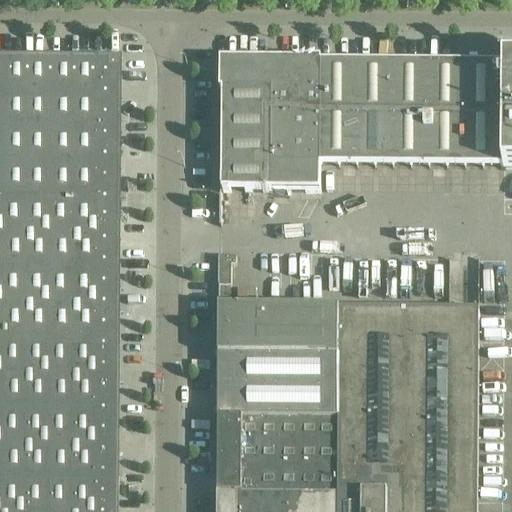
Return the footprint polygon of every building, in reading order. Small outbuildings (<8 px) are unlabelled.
[(118,320),(118,298),(119,298),(119,297),(118,297),(118,275),(119,275),(119,273),(118,273),(118,251),(119,251),(119,249),(118,249),(118,228),(120,228),(120,226),(118,226),(119,205),(120,205),(120,203),(119,203),(119,181),(120,181),(120,179),(119,179),(119,157),(120,157),(120,156),(119,156),(119,134),(120,134),(120,132),(119,132),(119,110),(120,110),(120,109),(119,109),(119,87),(121,87),(121,85),(119,85),(120,64),(121,64),(121,62),(119,62),(119,63),(97,63),(97,61),(95,61),(95,63),(73,63),(73,61),(71,61),(71,63),(50,62),(50,61),(48,61),(48,62),(27,62),(27,61),(24,61),(24,62),(3,62),(3,61),(1,61),(1,62),(0,61),(0,511),(116,511),(116,510),(118,510),(118,508),(117,508),(117,486),(118,486),(118,485),(117,484),(117,463),(118,463),(118,461),(117,461),(117,439),(118,439),(118,437),(117,437),(117,415),(118,415),(118,414),(117,414),(117,392),(118,392),(118,390),(117,390),(117,369),(119,369),(119,367),(117,367),(118,345),(119,345),(119,344),(118,344),(118,322),(119,322),(119,320),(118,320)] [(511,171),(511,65),(505,66),(505,68),(503,68),(485,67),(484,67),(467,67),(466,67),(449,67),(448,67),(431,67),(431,66),(430,66),(430,67),(413,66),(412,66),(395,66),(394,66),(377,66),(376,65),(376,66),(359,65),(358,65),(341,65),(340,65),(324,65),(322,65),(322,61),(304,61),(304,62),(221,63),(221,93),(223,93),(223,107),(223,109),(223,124),(223,126),(223,141),(223,143),(223,158),(223,160),(223,175),(223,177),(223,192),(222,194),(260,194),(321,195),(321,169),(502,170),(504,170),(504,172),(511,171)] [(232,289),(232,268),(237,268),(237,259),(220,259),(219,289),(232,289)] [(231,308),(232,289),(219,289),(219,308),(230,308),(231,308)] [(339,359),(339,311),(231,309),(231,308),(230,308),(219,308),(219,358),(339,359)] [(477,511),(479,311),(339,311),(339,359),(339,421),(338,497),(338,511),(477,511)] [(339,421),(339,359),(219,358),(219,420),(339,421)] [(338,497),(339,421),(219,420),(218,496),(338,497)] [(338,511),(338,497),(218,496),(218,511),(338,511)]
